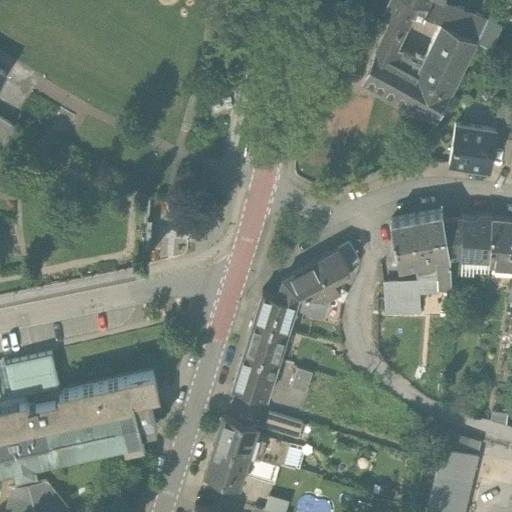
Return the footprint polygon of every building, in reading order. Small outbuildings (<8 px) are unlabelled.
[(425,5),(426,2),(420,0),(386,0),(381,13),(391,16),(407,23),(411,13),(417,2),(425,5)] [(486,18),(435,0),(427,0),(426,2),(425,5),(417,2),(411,13),(441,21),(475,38),(486,18)] [(391,16),(361,80),(435,120),(475,38),(441,21),(423,58),(396,45),(407,23),(391,16)] [(511,101),(498,99),(494,120),(511,123),(511,101)] [(0,115),(0,139),(6,143),(16,123),(0,115)] [(495,127),(455,120),(449,160),(488,167),(495,127)] [(148,201),(147,256),(186,257),(187,202),(148,201)] [(416,258),(449,252),(443,217),(441,208),(390,219),(397,262),(416,258)] [(462,253),(489,254),(491,214),(491,212),(480,212),(476,216),(463,216),(463,214),(443,217),(449,252),(461,250),(462,253)] [(489,261),(511,263),(511,215),(491,214),(489,254),(489,261)] [(348,241),(281,278),(279,284),(322,297),(339,288),(332,276),(359,261),(348,241)] [(451,289),(449,252),(416,258),(418,281),(383,283),(385,313),(420,311),(419,291),(438,291),(438,290),(451,289)] [(460,271),(472,272),(473,269),(489,269),(489,261),(489,254),(462,253),(460,271)] [(262,290),(252,320),(286,331),(293,307),(322,316),(327,299),(322,297),(279,284),(276,294),(262,290)] [(276,362),(286,331),(252,320),(243,351),(276,362)] [(264,398),(276,362),(243,351),(231,387),(264,398)] [(0,406),(26,400),(25,393),(32,391),(35,403),(59,397),(58,393),(60,392),(58,385),(59,385),(51,353),(0,365),(0,406)] [(297,368),(291,387),(307,391),(312,372),(297,368)] [(157,390),(152,370),(60,392),(58,393),(59,397),(35,403),(28,405),(26,400),(0,406),(0,469),(13,466),(15,466),(17,472),(32,468),(30,462),(32,461),(123,439),(124,446),(144,441),(141,430),(156,426),(148,393),(157,390)] [(491,408),(490,420),(505,424),(507,409),(491,408)] [(268,411),(263,427),(297,437),(302,422),(268,411)] [(223,414),(213,444),(248,455),(279,465),(282,466),(289,443),(255,434),(257,425),(223,414)] [(289,443),(282,466),(297,471),(303,454),(301,446),(289,443)] [(241,476),(248,455),(213,444),(203,476),(238,486),(241,476)] [(462,511),(476,453),(441,445),(425,511),(462,511)] [(273,484),(279,465),(248,455),(241,476),(273,484)] [(63,511),(68,509),(45,481),(37,483),(32,461),(30,462),(32,468),(17,472),(15,466),(13,466),(19,487),(10,490),(5,511),(63,511)] [(394,490),(381,486),(378,497),(400,504),(402,497),(394,490)] [(268,496),(264,510),(269,511),(282,511),(286,502),(268,496)]
